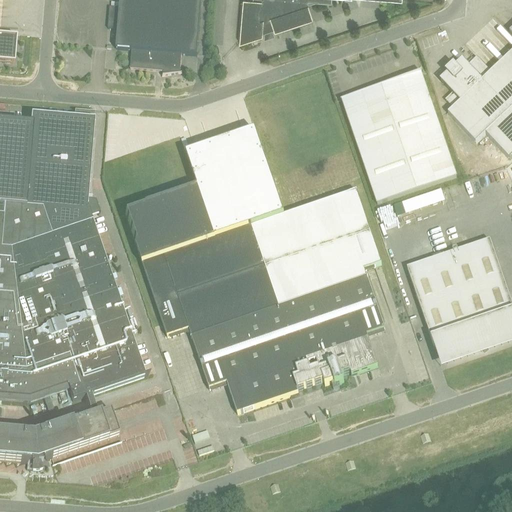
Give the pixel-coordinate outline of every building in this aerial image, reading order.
[(182,74),(182,73),(180,74),(182,56),(197,57),(201,0),(120,0),(120,9),(110,8),(108,29),(118,30),(116,50),(132,51),(130,70),(163,73),(163,77),(161,77),(162,78),(182,74)] [(274,29),(275,32),(314,19),(309,4),(309,1),(317,2),(332,3),(332,0),(243,0),(240,44),(263,36),(263,35),(263,34),(263,33),(265,33),(273,30),(274,29)] [(511,36),(511,55),(490,76),(476,62),(469,68),(462,61),(455,68),(454,66),(446,73),(448,75),(441,82),(454,96),(447,102),(454,110),(449,115),(477,144),(487,135),(511,160),(511,159),(511,31),(510,34),(511,36)] [(0,64),(15,65),(17,38),(0,36),(0,64)] [(422,74),(407,79),(407,82),(357,99),(356,97),(341,102),(341,103),(342,102),(377,206),(457,179),(422,75),(422,74)] [(0,399),(29,402),(67,389),(72,404),(147,378),(147,377),(145,378),(90,217),(100,214),(96,201),(88,200),(94,123),(31,117),(30,127),(0,124),(0,399)] [(197,190),(125,215),(143,266),(168,339),(170,338),(189,332),(190,334),(209,389),(210,391),(211,391),(227,385),(228,389),(238,416),(291,398),(299,395),(298,392),(324,383),(325,388),(332,385),(333,390),(339,388),(338,386),(344,384),(342,377),(344,376),(351,374),(352,377),(378,368),(369,341),(368,337),(384,332),(385,331),(384,329),(367,280),(365,274),(365,272),(374,269),(376,268),(382,266),(357,193),(284,218),(267,167),(255,133),(253,134),(256,143),(199,163),(196,154),(189,157),(189,156),(186,157),(198,190),(197,190)] [(407,270),(434,348),(435,348),(441,346),(445,359),(473,350),(474,352),(481,349),(485,353),(488,351),(485,348),(487,347),(488,347),(487,345),(511,336),(511,327),(510,322),(511,321),(511,305),(490,242),(489,242),(492,251),(465,260),(462,251),(441,259),(444,268),(412,279),(408,270),(407,270)] [(119,437),(111,412),(44,435),(34,438),(23,437),(23,438),(0,435),(0,462),(21,464),(38,466),(52,461),(52,460),(119,437)] [(428,434),(420,437),(423,444),(431,441),(428,434)] [(353,461),(345,464),(347,471),(356,469),(353,461)] [(278,485),(270,487),(272,495),(280,492),(278,485)]
